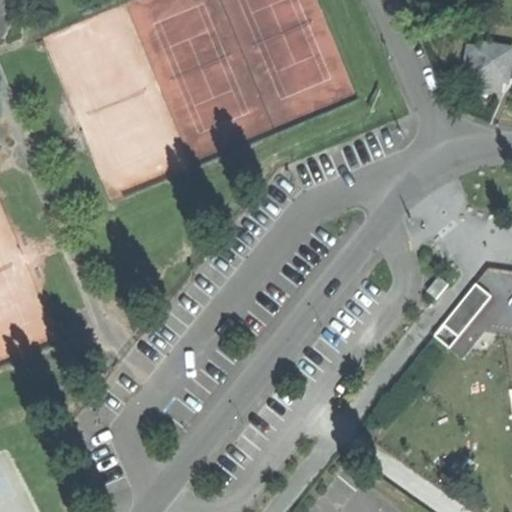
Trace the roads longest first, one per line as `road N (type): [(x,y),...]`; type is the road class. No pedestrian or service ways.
road 1 (unclassified): [(450,150),(151,511)]
road 2 (unclassified): [(450,150),(385,0)]
